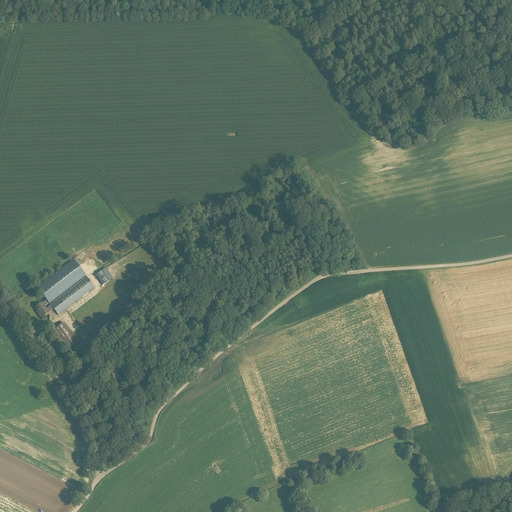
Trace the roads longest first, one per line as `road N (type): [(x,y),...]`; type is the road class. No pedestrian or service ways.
road 1 (unclassified): [(96,477),(146,442),(179,389),(302,284),(323,274),(511,255)]
road 2 (unclassified): [(96,477),(93,425),(0,300)]
